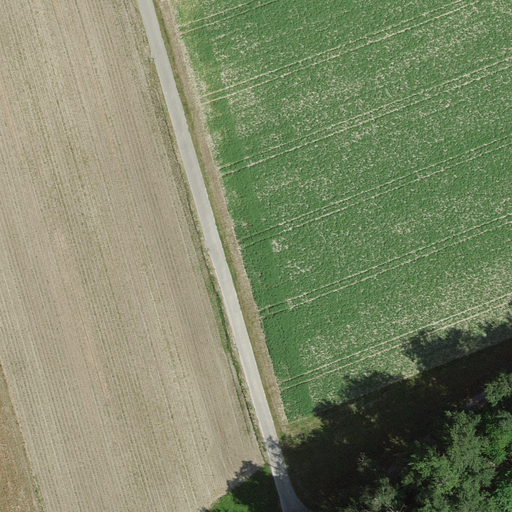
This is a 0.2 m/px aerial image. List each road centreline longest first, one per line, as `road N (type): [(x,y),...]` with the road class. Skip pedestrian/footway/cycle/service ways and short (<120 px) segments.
road 1 (track): [(294,511),(145,0)]
road 2 (track): [(346,511),(511,381)]
